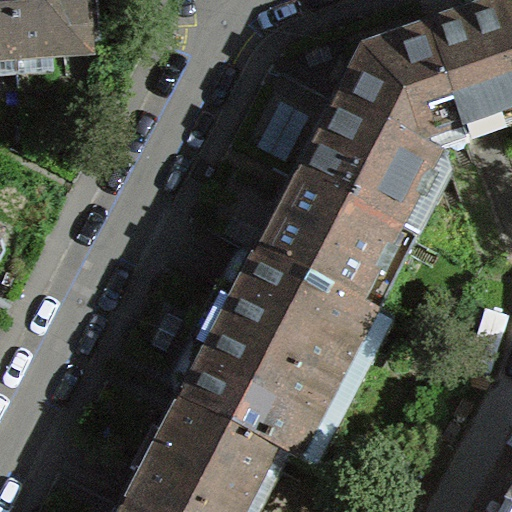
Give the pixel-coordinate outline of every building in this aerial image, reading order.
[(0,0),(0,58),(16,58),(11,0),(0,0)] [(11,0),(16,58),(89,52),(88,41),(98,40),(94,0),(11,0)] [(463,129),(511,111),(511,0),(510,0),(470,14),(428,29),(463,129)] [(337,103),(417,144),(463,129),(428,29),(364,51),(345,86),(337,103)] [(297,178),(400,231),(417,198),(425,203),(437,179),(429,175),(439,156),(417,144),(337,103),(313,149),(297,178)] [(258,253),(360,307),(378,274),(385,278),(398,254),(390,250),(400,231),(297,178),(270,231),(258,253)] [(360,307),(258,253),(233,301),(215,292),(199,323),(189,343),(206,353),(181,400),(276,450),(317,471),(336,433),(318,424),(376,315),(360,307)] [(133,468),(143,474),(124,508),(131,511),(244,511),(276,450),(181,400),(163,435),(153,430),(145,445),(133,468)]
